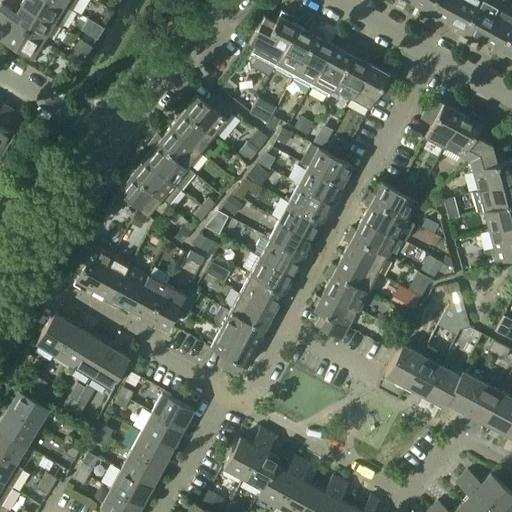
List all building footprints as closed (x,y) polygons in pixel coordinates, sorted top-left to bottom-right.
[(61,26),(71,9),(63,4),(56,0),(21,0),(20,2),(61,26)] [(77,1),(76,0),(56,0),(63,4),(71,9),(77,1)] [(432,0),(409,0),(421,6),(418,11),(425,15),(432,0)] [(445,19),(455,0),(432,0),(425,15),(431,18),(434,13),(445,19)] [(478,0),(455,0),(445,19),(457,26),(454,30),(461,34),(478,0)] [(499,5),(490,0),(478,0),(461,34),(467,38),(470,33),(481,39),(499,5)] [(44,35),(52,22),(61,27),(61,26),(20,2),(15,11),(1,2),(0,3),(0,13),(47,42),(49,37),(44,35)] [(511,24),(511,11),(499,5),(481,39),(493,45),(490,50),(497,53),(511,24)] [(106,6),(104,10),(105,14),(109,16),(113,10),(106,6)] [(263,14),(248,42),(250,43),(254,45),(250,54),(274,67),(297,24),(291,20),(293,16),(280,9),(274,20),(263,14)] [(0,37),(31,57),(39,44),(44,47),(47,42),(0,13),(0,25),(5,28),(0,36),(0,37)] [(292,76),(295,71),(317,29),(311,25),(308,30),(297,24),(274,67),(292,76)] [(511,24),(497,53),(503,57),(506,52),(511,55),(511,24)] [(98,25),(92,35),(96,38),(102,27),(98,25)] [(295,71),(292,76),(310,86),(314,77),(333,43),(321,37),(324,32),(317,29),(295,71)] [(81,39),(71,57),(81,63),(91,45),(81,39)] [(328,96),(331,90),(353,48),(347,44),(344,49),(333,43),(314,77),(310,86),(328,96)] [(350,96),(369,62),(357,56),(360,51),(353,48),(331,90),(334,92),(335,88),(350,96)] [(369,62),(350,96),(369,106),(376,94),(387,99),(398,78),(369,62)] [(226,81),(221,88),(229,95),(234,88),(226,81)] [(178,106),(215,137),(217,134),(214,132),(233,109),(215,94),(207,103),(196,93),(187,104),(183,101),(178,106)] [(255,100),(249,111),(267,120),(275,106),(257,96),(255,100)] [(443,146),(461,112),(432,96),(420,117),(431,123),(424,136),(443,146)] [(0,100),(0,152),(13,131),(4,125),(14,109),(0,100)] [(215,137),(178,106),(173,112),(177,116),(169,126),(199,150),(210,137),(213,140),(215,137)] [(443,146),(469,160),(491,143),(474,134),(483,117),(470,110),(467,115),(461,112),(443,146)] [(188,163),(199,150),(169,126),(161,136),(157,132),(152,138),(186,166),(188,163)] [(323,146),(331,130),(323,126),(315,142),(323,146)] [(257,128),(247,140),(258,148),(267,136),(257,128)] [(194,172),(186,166),(152,138),(147,144),(152,147),(143,157),(181,188),(194,172)] [(247,140),(238,151),(249,160),(258,148),(247,140)] [(299,161),(307,165),(346,186),(350,179),(345,176),(351,164),(317,146),(310,142),(299,161)] [(469,160),(477,189),(511,179),(511,157),(496,162),(491,143),(469,160)] [(168,204),(181,188),(143,157),(135,167),(131,164),(126,169),(160,197),(168,204)] [(307,165),(297,183),(332,201),(338,190),(342,192),(346,186),(307,165)] [(158,200),(160,197),(126,169),(121,175),(126,179),(117,189),(147,214),(158,200)] [(511,179),(477,189),(477,190),(471,191),(476,210),(482,209),(511,200),(511,179)] [(366,196),(408,219),(410,216),(407,214),(415,199),(381,180),(375,192),(370,190),(366,196)] [(285,199),(327,222),(330,215),(325,212),(332,201),(297,183),(289,197),(286,196),(285,199)] [(207,196),(200,205),(207,210),(214,201),(207,196)] [(361,217),(395,235),(404,240),(414,222),(408,219),(366,196),(363,203),(367,206),(361,217)] [(278,219),(312,237),(318,226),(323,228),(327,222),(285,199),(283,202),(286,204),(278,219)] [(483,212),(488,229),(511,221),(511,200),(482,209),(483,212)] [(200,205),(193,213),(199,218),(207,210),(200,205)] [(395,235),(361,217),(355,228),(350,226),(347,232),(389,255),(391,252),(387,250),(395,235)] [(265,235),(307,257),(311,251),(306,248),(312,237),(278,219),(270,233),(267,232),(265,235)] [(511,221),(488,229),(496,261),(511,257),(511,221)] [(183,226),(174,236),(180,241),(189,231),(183,226)] [(342,253),(376,271),(384,256),(387,258),(389,255),(347,232),(343,239),(348,242),(342,253)] [(258,239),(255,246),(256,249),(260,252),(259,255),(293,273),(299,261),(304,264),(307,257),(265,235),(263,238),(262,237),(258,239)] [(112,254),(111,254),(82,238),(67,266),(78,272),(72,283),(85,290),(87,285),(93,288),(112,254)] [(112,254),(93,288),(105,294),(102,299),(109,303),(130,264),(135,254),(117,245),(112,254)] [(328,268),(370,291),(371,288),(368,286),(376,271),(342,253),(336,264),(331,262),(328,268)] [(245,271),(288,294),(291,287),(286,285),(293,273),(259,255),(250,270),(247,268),(245,271)] [(148,273),(130,264),(109,303),(115,306),(118,301),(129,307),(148,273)] [(323,289),(357,307),(365,292),(368,294),(370,291),(328,268),(324,275),(329,278),(323,289)] [(239,291),(273,309),(279,298),(284,300),(288,294),(245,271),(244,274),(247,276),(239,291)] [(166,283),(148,273),(129,307),(141,314),(138,318),(145,322),(166,283)] [(166,283),(145,322),(151,326),(154,321),(166,327),(189,285),(178,279),(174,287),(166,283)] [(445,284),(448,293),(459,290),(457,281),(445,284)] [(357,307),(323,289),(320,295),(315,292),(308,305),(319,311),(313,322),(341,337),(347,325),(357,307)] [(226,307),(268,330),(272,323),(267,321),(273,309),(239,291),(231,306),(228,304),(226,307)] [(220,327),(254,345),(260,334),(265,336),(268,330),(226,307),(226,308),(217,303),(216,306),(219,308),(214,317),(215,321),(221,325),(220,327)] [(453,311),(455,320),(467,317),(464,308),(453,311)] [(54,353),(72,323),(53,311),(35,341),(54,353)] [(467,317),(455,320),(458,329),(469,325),(467,317)] [(493,329),(504,335),(511,339),(511,325),(510,325),(499,319),(493,329)] [(54,353),(72,364),(91,334),(72,323),(54,353)] [(254,345),(220,327),(210,346),(223,353),(217,363),(238,374),(254,345)] [(72,364),(91,375),(109,345),(91,334),(72,364)] [(495,353),(501,343),(493,338),(488,349),(495,353)] [(404,385),(421,353),(401,342),(384,374),(404,385)] [(509,347),(501,343),(495,353),(504,358),(509,347)] [(109,345),(91,375),(110,387),(128,357),(109,345)] [(404,385),(423,395),(440,363),(421,353),(404,385)] [(423,395),(443,405),(445,401),(460,374),(459,373),(440,363),(423,395)] [(464,411),(481,380),(461,369),(459,373),(460,374),(445,401),(443,405),(445,401),(464,411)] [(25,383),(33,388),(39,377),(32,372),(25,383)] [(39,377),(33,388),(41,393),(47,382),(39,377)] [(464,411),(483,421),(500,390),(481,380),(464,411)] [(118,393),(129,399),(133,391),(122,385),(118,393)] [(6,407),(37,425),(48,406),(18,388),(6,407)] [(483,421),(502,432),(511,412),(511,396),(500,390),(483,421)] [(151,410),(182,427),(193,407),(161,391),(151,410)] [(125,407),(129,399),(118,393),(114,401),(125,407)] [(68,395),(62,405),(70,410),(76,400),(68,395)] [(76,400),(70,410),(78,415),(84,405),(76,400)] [(6,407),(0,417),(0,428),(25,444),(37,425),(6,407)] [(151,410),(140,429),(172,446),(182,427),(151,410)] [(511,412),(502,432),(511,436),(511,412)] [(101,423),(97,431),(108,437),(112,429),(101,423)] [(242,477),(267,430),(259,425),(251,442),(239,435),(222,466),(242,477)] [(0,428),(0,453),(14,462),(25,444),(0,428)] [(140,429),(130,448),(162,465),(172,446),(140,429)] [(242,477),(260,486),(261,487),(274,464),(275,464),(279,457),(267,450),(275,434),(267,430),(242,477)] [(108,437),(97,431),(92,439),(103,445),(108,437)] [(71,437),(68,444),(78,450),(82,442),(71,437)] [(74,458),(78,450),(68,444),(63,452),(74,458)] [(130,448),(120,467),(151,484),(162,465),(130,448)] [(0,453),(0,479),(12,486),(23,468),(14,462),(0,453)] [(261,487),(260,486),(257,493),(276,504),(302,457),(294,453),(285,469),(275,464),(274,464),(261,487)] [(276,504),(291,511),(296,511),(312,484),(301,478),(310,462),(302,457),(276,504)] [(77,469),(88,475),(92,467),(82,461),(77,469)] [(141,503),(151,484),(120,467),(110,486),(141,503)] [(461,474),(499,511),(511,497),(511,492),(490,471),(480,481),(467,468),(461,474)] [(83,483),(88,475),(77,469),(73,477),(83,483)] [(41,479),(51,485),(56,477),(46,471),(41,479)] [(296,511),(321,511),(340,478),(332,473),(323,490),(312,484),(296,511)] [(459,503),(468,511),(498,511),(499,511),(461,474),(454,481),(468,494),(459,503)] [(321,511),(345,511),(350,504),(339,498),(348,482),(340,478),(321,511)] [(0,479),(0,504),(0,505),(12,486),(0,479)] [(47,493),(51,485),(41,479),(37,486),(47,493)] [(136,511),(141,503),(110,486),(99,506),(109,511),(136,511)] [(207,489),(200,502),(216,510),(223,497),(207,489)] [(350,504),(345,511),(371,511),(379,499),(370,494),(361,510),(350,504)] [(431,506),(437,511),(468,511),(459,503),(450,511),(437,499),(431,506)] [(211,511),(188,500),(184,509),(189,511),(211,511)]
